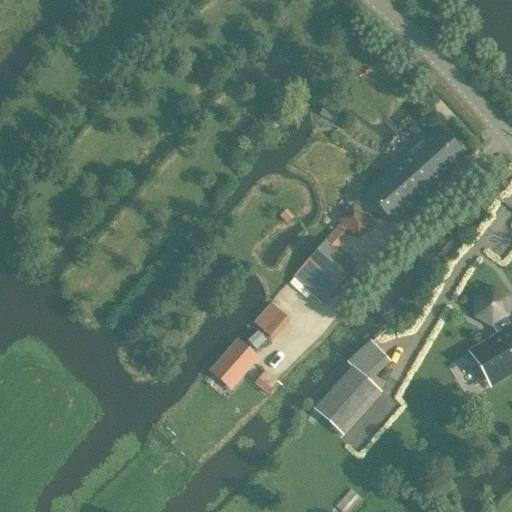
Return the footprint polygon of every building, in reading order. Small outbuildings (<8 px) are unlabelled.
[(393,224),(466,159),(439,128),(366,194),(393,224)] [(336,220),(339,223),(345,230),(357,241),(373,225),(353,204),(336,220)] [(319,302),(352,270),(325,244),(293,277),(319,302)] [(490,286),(471,296),(472,318),(491,328),(492,328),(497,337),(475,351),(479,357),(478,361),(478,365),(479,369),(481,373),(484,375),(488,377),(492,378),(496,385),(511,374),(511,327),(511,329),(505,319),(508,317),(508,296),(490,286)] [(247,342),(255,351),(265,342),(257,333),(247,342)] [(236,340),(208,372),(229,391),(258,359),(236,340)] [(353,370),(314,408),(341,435),(380,396),(366,382),(354,369),(353,370)]
